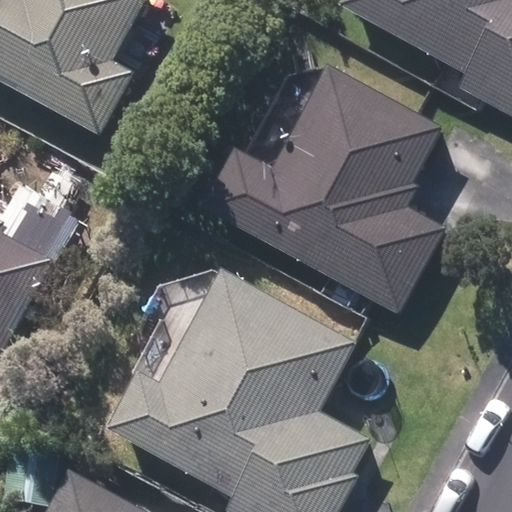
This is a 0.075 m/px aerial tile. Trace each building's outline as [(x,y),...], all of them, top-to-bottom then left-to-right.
[(0,0),(0,87),(101,142),(135,81),(115,70),(152,1),(149,0),(0,0)] [(511,0),(353,0),(345,16),(471,85),(466,94),(511,119),(511,0)] [(239,159),(207,219),(402,322),(447,237),(404,215),(445,138),(331,78),(277,179),(239,159)] [(0,357),(6,361),(54,269),(3,242),(6,234),(0,230),(0,357)] [(141,383),(111,440),(237,507),(234,511),(345,511),(361,484),(355,481),(372,449),(320,422),(356,353),(226,284),(166,396),(141,383)] [(126,511),(73,483),(57,511),(126,511)]
